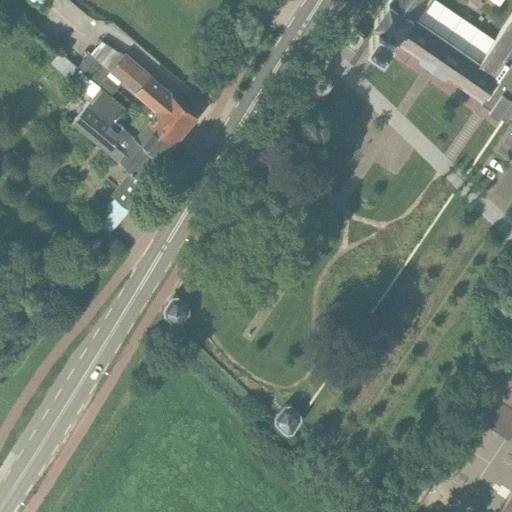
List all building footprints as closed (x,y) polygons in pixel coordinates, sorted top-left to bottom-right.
[(480,96),(473,106),(502,125),(511,110),(511,0),(389,0),(374,23),(378,26),(369,41),(383,51),(393,37),(421,56),(419,58),(445,76),(447,73),(480,96)] [(342,43),(355,51),(365,35),(353,27),(342,43)] [(104,79),(110,71),(89,53),(77,67),(83,72),(99,85),(104,79)] [(147,101),(183,132),(197,115),(124,55),(110,71),(122,80),(147,101)] [(116,89),(120,85),(122,80),(110,71),(104,79),(116,89)] [(145,178),(163,156),(126,125),(125,127),(116,120),(127,108),(112,95),(99,85),(83,72),(74,83),(92,98),(87,105),(73,121),(131,172),(112,195),(129,208),(150,183),(145,178)] [(310,91),(323,99),(333,83),(321,75),(310,91)] [(116,89),(104,79),(99,85),(112,95),(116,89)] [(183,132),(147,101),(145,103),(140,109),(153,120),(150,124),(173,144),(183,132)] [(163,156),(173,144),(150,124),(153,120),(140,109),(134,116),(126,125),(163,156)] [(171,296),(163,307),(165,313),(168,316),(174,323),(180,322),(189,310),(188,305),(177,294),(171,296)] [(511,511),(511,373),(510,372),(479,418),(508,437),(511,432),(511,491),(498,511),(511,511)] [(274,414),(274,421),(286,433),(292,432),(301,419),(300,413),(289,404),(283,405),(274,414)] [(372,499),(381,490),(366,475),(357,484),(372,499)]
